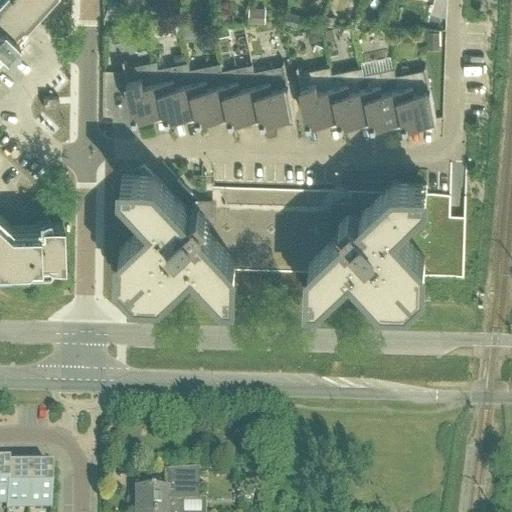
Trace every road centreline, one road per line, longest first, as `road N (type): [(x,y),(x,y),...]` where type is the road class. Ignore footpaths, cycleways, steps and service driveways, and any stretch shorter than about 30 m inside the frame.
road 1 (residential): [(86,149),(436,156),(450,142),(456,0)]
road 2 (tertiary): [(81,382),(511,400)]
road 3 (tertiary): [(511,342),(83,333)]
road 4 (unclassified): [(83,333),(86,149)]
road 5 (residential): [(84,511),(84,464),(63,439),(0,437)]
